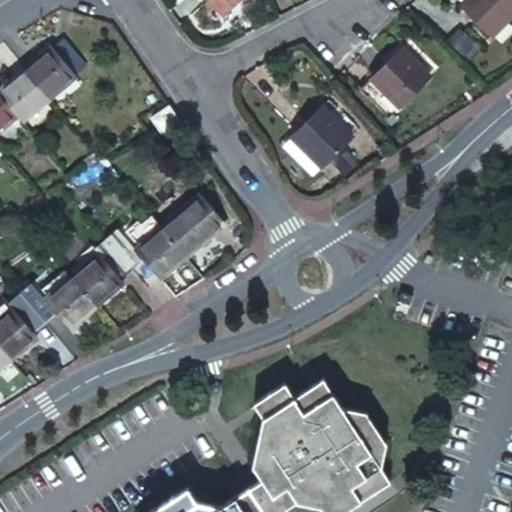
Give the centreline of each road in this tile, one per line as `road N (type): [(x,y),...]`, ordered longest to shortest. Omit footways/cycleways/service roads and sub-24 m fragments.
road 1 (unknown): [(48,511),(190,417),(213,349)]
road 2 (residential): [(183,78),(298,254)]
road 3 (residential): [(298,254),(129,363)]
road 4 (residential): [(129,363),(250,339),(311,310)]
road 5 (residential): [(353,0),(183,78)]
road 6 (residential): [(456,151),(334,230)]
road 7 (residential): [(0,428),(129,363)]
road 8 (residential): [(386,256),(456,151)]
